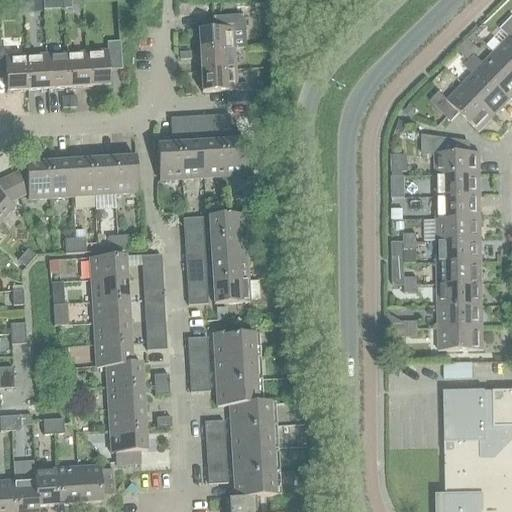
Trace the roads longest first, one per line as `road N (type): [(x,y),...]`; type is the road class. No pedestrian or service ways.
road 1 (tertiary): [(343,460),(346,127),(363,88),(454,0)]
road 2 (tertiary): [(394,0),(327,64),(302,126),(312,295),(343,460)]
road 3 (residential): [(179,511),(170,242),(149,227),(144,119)]
road 4 (residential): [(144,119),(0,131)]
